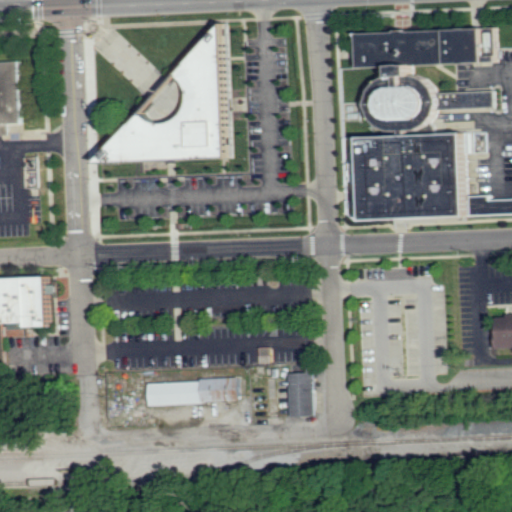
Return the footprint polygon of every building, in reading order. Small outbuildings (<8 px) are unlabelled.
[(101,162),(231,22),(236,157),(101,162)] [(359,32),(496,26),(497,60),(414,63),(414,72),(427,76),(435,84),(438,91),(496,88),(497,106),(440,109),(438,114),(430,123),(420,128),(409,129),(410,132),(466,129),(469,194),(493,193),(494,198),(511,196),(511,212),(364,219),(360,134),(403,132),(402,128),(392,129),(382,125),(373,116),(368,106),(368,100),(372,87),(380,78),(392,74),(392,64),(360,65),(359,32)] [(0,61),(0,133),(9,133),(9,122),(23,121),(21,61),(0,61)] [(490,152),(490,132),(479,132),(480,152),(490,152)] [(0,322),(0,275),(51,273),(53,326),(12,327),(12,321),(0,322)] [(498,316),(499,347),(511,346),(511,311),(508,311),(508,316),(498,316)] [(291,372),(293,415),(316,414),(314,371),(291,372)] [(150,382),(202,380),(202,377),(240,376),(241,399),(203,400),(203,402),(151,404),(150,382)]
